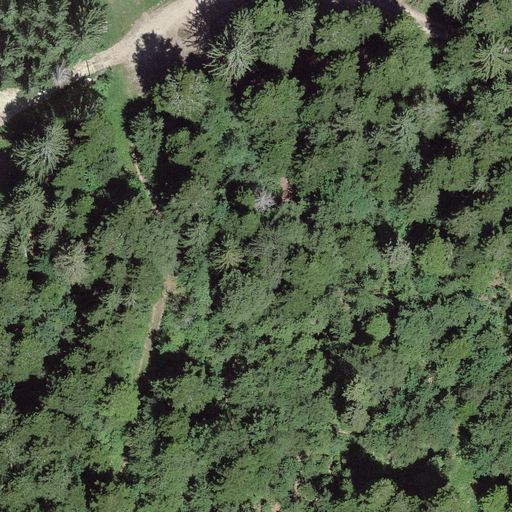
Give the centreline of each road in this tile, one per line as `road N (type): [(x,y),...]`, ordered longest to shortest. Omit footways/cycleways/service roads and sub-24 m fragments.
road 1 (track): [(368,0),(511,58)]
road 2 (track): [(124,48),(0,120)]
